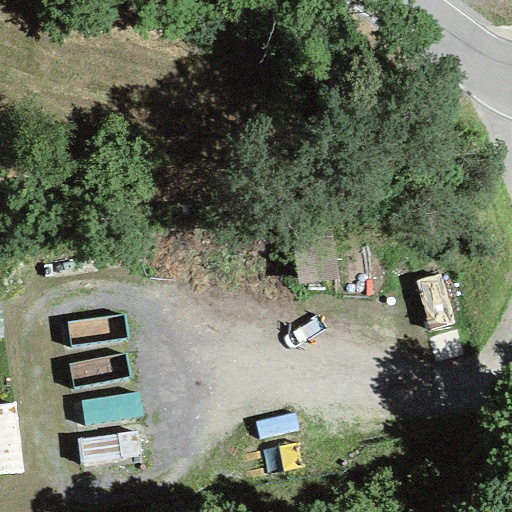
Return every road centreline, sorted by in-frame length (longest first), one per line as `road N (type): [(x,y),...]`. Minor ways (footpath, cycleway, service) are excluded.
road 1 (track): [(169,368),(322,396),(447,406),(501,388),(511,373)]
road 2 (tertiary): [(511,90),(396,0)]
